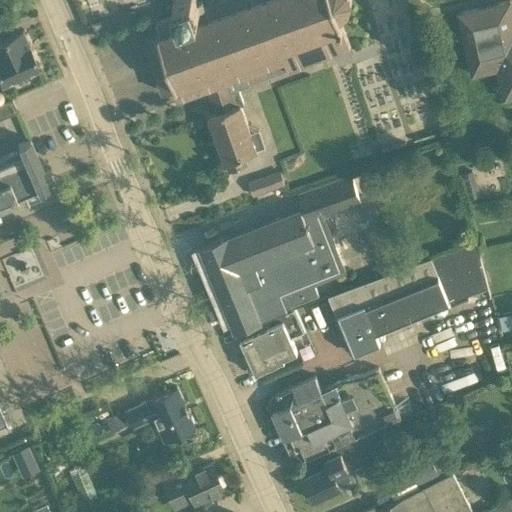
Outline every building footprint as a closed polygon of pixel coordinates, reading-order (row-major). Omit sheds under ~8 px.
[(144,39),(148,50),(156,48),(162,45),(172,75),(166,78),(159,80),(163,92),(177,87),(179,86),(183,97),(207,88),(211,98),(231,90),(238,88),(235,78),(245,74),(269,66),(285,60),(288,69),(288,70),(327,55),(351,47),(344,28),(343,26),(340,18),(349,11),(352,0),(216,0),(204,5),(202,0),(198,0),(197,0),(176,0),(178,5),(181,13),(156,22),(160,33),(157,34),(144,39)] [(510,0),(491,0),(454,8),(468,73),(495,67),(501,97),(511,94),(511,7),(510,0)] [(0,80),(1,83),(38,67),(27,44),(22,31),(0,40),(0,80)] [(269,66),(272,74),(288,69),(285,60),(269,66)] [(269,66),(245,74),(248,83),(272,74),(269,66)] [(243,155),(257,149),(241,105),(244,104),(238,88),(231,90),(211,98),(216,112),(208,115),(224,160),(225,160),(230,172),(247,166),(243,155)] [(11,100),(0,104),(0,117),(17,111),(11,100)] [(38,192),(38,190),(42,188),(49,185),(29,139),(22,142),(17,144),(19,150),(0,158),(0,207),(17,200),(15,195),(23,192),(27,202),(29,201),(28,199),(38,192)] [(281,170),(249,182),(253,194),(285,183),(281,170)] [(428,171),(417,176),(423,191),(435,187),(428,171)] [(236,329),(292,308),(287,295),(347,271),(325,216),(362,202),(350,172),(297,193),(303,208),(228,238),(227,236),(203,245),(236,329)] [(445,215),(434,219),(437,227),(448,222),(445,215)] [(449,302),(488,287),(478,246),(476,239),(441,253),(408,265),(328,295),(351,353),(369,346),(380,341),(378,335),(450,305),(449,302)] [(295,307),(292,308),(236,329),(241,338),(256,371),(285,359),(284,356),(297,350),(290,334),(305,328),(295,307)] [(511,311),(499,315),(502,329),(511,326),(511,311)] [(276,408),(272,410),(285,436),(288,435),(299,459),(301,462),(324,451),(326,451),(378,427),(401,417),(396,407),(377,366),(363,373),(347,376),(322,388),(315,374),(276,394),(281,406),(276,408)] [(153,417),(163,439),(193,425),(176,386),(125,409),(132,426),(153,417)] [(438,420),(432,407),(410,416),(415,429),(438,420)] [(0,430),(8,427),(1,410),(0,408),(0,430)] [(499,435),(501,420),(494,419),(492,435),(499,435)] [(511,421),(501,420),(499,435),(511,437),(511,421)] [(383,436),(378,427),(326,451),(328,457),(340,452),(338,446),(363,435),(373,457),(401,444),(397,430),(383,436)] [(330,464),(302,476),(304,481),(306,483),(313,499),(341,487),(340,487),(335,474),(350,467),(373,457),(363,435),(338,446),(340,452),(328,457),(327,458),(330,464)] [(28,446),(13,453),(24,477),(39,470),(28,446)] [(391,492),(395,501),(404,496),(453,471),(447,460),(446,458),(442,450),(409,466),(416,481),(391,492)] [(222,489),(210,462),(181,475),(181,476),(163,483),(158,470),(136,480),(145,500),(166,491),(169,498),(187,490),(193,503),(222,489)] [(409,466),(382,479),(388,494),(391,492),(416,481),(409,466)] [(355,480),(350,467),(335,474),(340,487),(355,480)] [(374,504),(356,511),(511,511),(511,496),(484,511),(481,511),(473,511),(467,501),(460,485),(457,479),(456,478),(453,471),(404,496),(395,501),(394,501),(389,504),(377,510),(374,504)]
